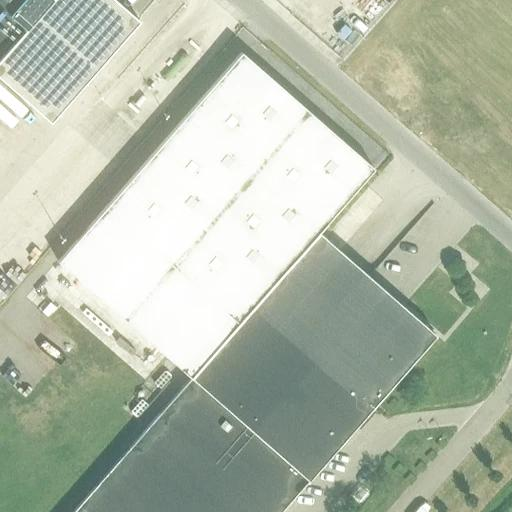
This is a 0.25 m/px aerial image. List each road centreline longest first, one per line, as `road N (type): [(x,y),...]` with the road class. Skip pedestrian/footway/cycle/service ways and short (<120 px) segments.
road 1 (unclassified): [(237,0),(511,231)]
road 2 (unclassified): [(406,511),(511,392)]
